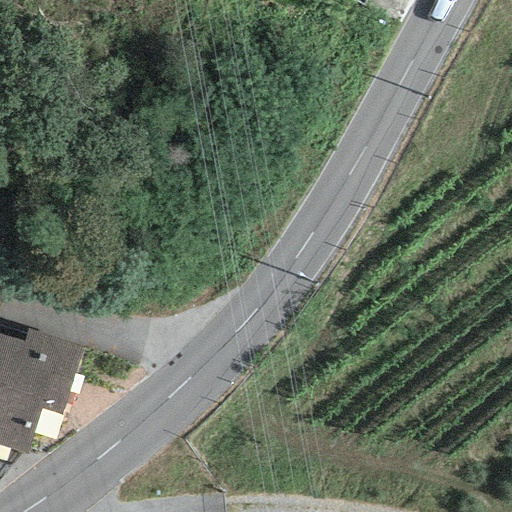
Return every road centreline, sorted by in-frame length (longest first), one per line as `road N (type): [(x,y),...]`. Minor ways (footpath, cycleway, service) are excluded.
road 1 (secondary): [(444,0),(303,247),(251,311),(118,440),(22,511)]
road 2 (track): [(204,511),(277,504),(350,511)]
